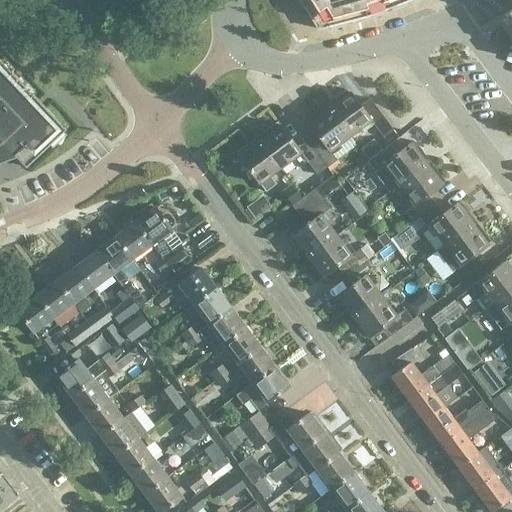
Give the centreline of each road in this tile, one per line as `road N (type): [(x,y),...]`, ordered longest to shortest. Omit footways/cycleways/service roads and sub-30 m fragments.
road 1 (residential): [(156,124),(443,511)]
road 2 (residential): [(0,228),(83,189),(156,124)]
road 3 (residential): [(402,42),(511,183)]
road 4 (residential): [(402,42),(281,67),(237,39)]
road 5 (residential): [(156,124),(59,0)]
road 6 (residential): [(511,91),(459,22),(402,42)]
